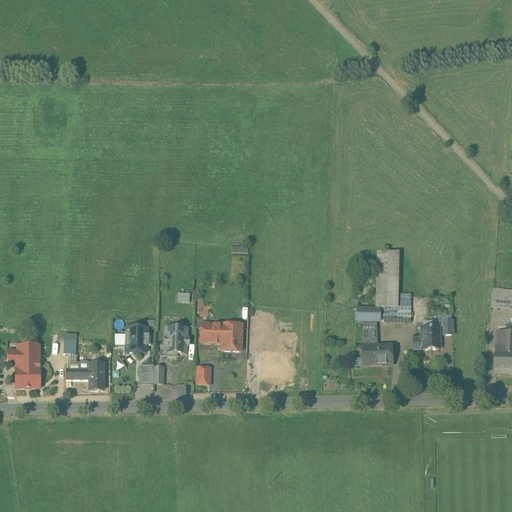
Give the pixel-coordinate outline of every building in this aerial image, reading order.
[(397,254),(377,253),(375,309),(382,310),(396,310),(396,297),(397,254)] [(511,294),(511,289),(492,288),(491,296),(511,298),(511,294)] [(176,294),(176,302),(188,302),(188,294),(176,294)] [(511,298),(491,296),(490,310),(511,312),(511,298)] [(396,310),(382,310),(379,310),(379,322),(410,323),(411,298),(396,297),(396,310)] [(379,310),(356,309),(356,321),(362,322),(375,322),(379,322),(379,310)] [(454,335),(453,320),(441,321),(442,335),(454,335)] [(375,322),(362,322),(363,348),(377,347),(375,322)] [(438,322),(426,323),(426,330),(421,330),(422,351),(439,350),(438,322)] [(222,327),(220,327),(220,345),(220,352),(242,352),(242,323),(222,323),(222,327)] [(220,345),(220,327),(209,326),(207,325),(204,325),(202,326),(201,326),(200,344),(220,345)] [(511,326),(498,326),(497,346),(496,346),(496,374),(511,374),(511,326)] [(127,330),(126,354),(146,355),(147,330),(127,330)] [(186,330),(166,330),(166,347),(166,350),(165,358),(176,358),(176,355),(186,355),(186,330)] [(75,355),(76,334),(64,334),(63,355),(75,355)] [(124,346),(124,335),(113,335),(113,346),(124,346)] [(7,346),(7,358),(15,358),(14,389),(39,389),(40,344),(15,344),(15,346),(7,346)] [(363,348),(363,349),(361,349),(362,367),(391,365),(390,347),(377,347),(363,348)] [(286,355),(261,354),(260,377),(286,378),(286,355)] [(104,392),(105,363),(87,362),(87,371),(65,371),(65,381),(87,381),(87,392),(104,392)] [(163,369),(153,369),(153,385),(163,385),(163,369)] [(210,369),(197,369),(196,386),(209,386),(210,369)]
